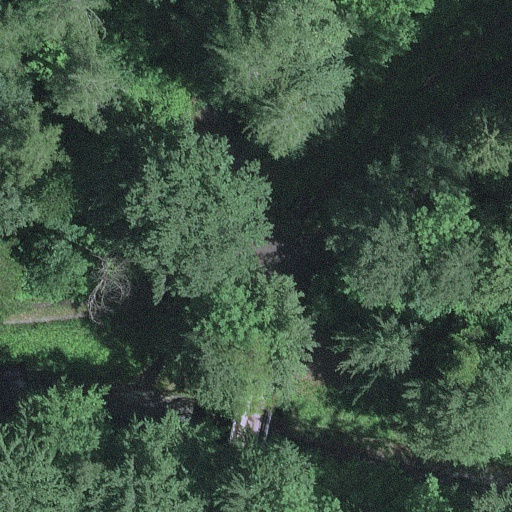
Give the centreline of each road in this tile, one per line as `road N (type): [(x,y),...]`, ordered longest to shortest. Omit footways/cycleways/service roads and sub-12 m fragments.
road 1 (unclassified): [(238,511),(266,285),(239,195),(220,83),(218,0)]
road 2 (track): [(266,285),(511,79)]
